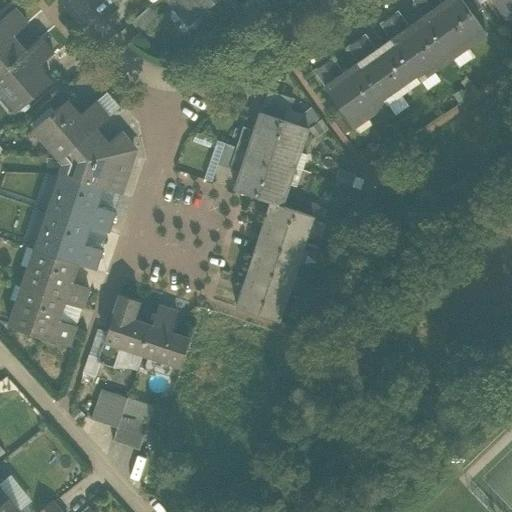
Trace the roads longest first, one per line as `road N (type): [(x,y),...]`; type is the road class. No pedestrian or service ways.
road 1 (residential): [(104,312),(159,158),(172,82)]
road 2 (residential): [(0,352),(146,511)]
road 3 (residential): [(172,82),(204,80),(331,0)]
road 4 (residential): [(66,0),(122,59),(172,82)]
